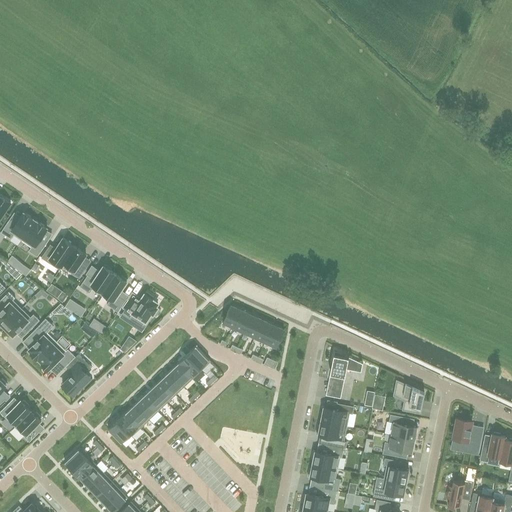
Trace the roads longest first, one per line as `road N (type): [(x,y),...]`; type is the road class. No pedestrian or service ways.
road 1 (residential): [(279,511),(316,334),(330,333),(449,389)]
road 2 (residential): [(0,172),(184,296),(189,306),(181,317)]
road 3 (residential): [(244,362),(134,466)]
road 4 (residential): [(181,317),(72,419)]
road 5 (residential): [(422,511),(449,389)]
